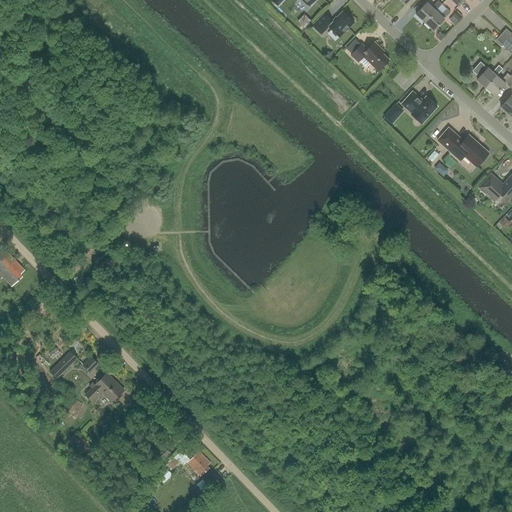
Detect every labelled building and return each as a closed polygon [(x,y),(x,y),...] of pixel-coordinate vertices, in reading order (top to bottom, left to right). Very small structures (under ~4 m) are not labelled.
[(425,23),(436,11),(442,4),(438,1),(432,7),(427,3),(416,14),(425,23)] [(441,16),(436,11),(425,23),(434,31),(444,19),(450,12),(447,9),(441,16)] [(465,15),(459,10),(453,17),(459,21),(465,15)] [(326,16),(315,28),(321,34),(329,27),(340,38),(354,23),(343,11),(333,22),(326,16)] [(501,33),(511,42),(511,32),(506,27),(506,28),(501,33)] [(510,44),(511,42),(501,33),(497,38),(507,48),(510,44)] [(362,44),(351,55),(358,62),(364,57),(378,72),(390,60),(383,54),(385,52),(375,42),(367,50),(362,44)] [(477,79),(486,88),(496,76),(502,70),(498,66),(493,72),(487,67),(487,68),(481,62),(473,71),(479,77),(477,79)] [(511,74),(510,77),(507,74),(501,80),(496,76),(486,88),(496,96),(506,85),(510,88),(511,85),(511,74)] [(422,124),(438,107),(426,97),(422,101),(418,98),(419,97),(413,91),(401,104),(411,113),(411,114),(422,124)] [(511,110),(511,96),(500,108),(508,115),(511,110)] [(449,128),(437,140),(460,161),(464,156),(477,167),(489,153),(469,135),(464,141),(449,128)] [(491,174),(483,183),(488,188),(484,192),(498,205),(504,197),(508,201),(511,197),(511,174),(500,188),(494,182),(497,179),(491,174)] [(21,274),(24,271),(2,247),(0,248),(0,274),(12,287),(23,277),(21,274)] [(57,378),(77,359),(70,352),(50,371),(57,378)] [(90,373),(99,364),(92,357),(83,365),(90,373)] [(119,391),(122,388),(107,373),(85,395),(92,402),(102,392),(112,403),(121,393),(119,391)] [(142,473),(147,478),(171,454),(166,448),(142,473)] [(207,466),(210,463),(199,452),(187,462),(201,476),(209,468),(207,466)] [(166,483),(176,474),(170,468),(160,477),(166,483)] [(247,511),(248,511),(234,499),(222,511),(223,511),(247,511)]
